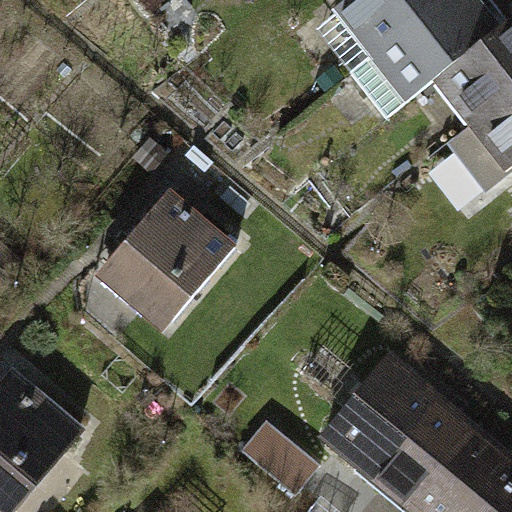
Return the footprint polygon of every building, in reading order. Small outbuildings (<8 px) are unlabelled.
[(354,0),(333,16),(404,109),(430,89),(501,35),(480,8),(489,0),(354,0)] [(511,26),(501,35),(430,89),(502,183),(511,175),(511,26)] [(239,252),(171,197),(93,291),(160,347),(239,252)] [(19,267),(0,248),(0,283),(2,285),(19,267)] [(511,511),(511,454),(393,358),(321,447),(401,511),(511,511)] [(25,511),(85,439),(16,383),(0,402),(0,511),(25,511)] [(303,493),(327,464),(275,420),(251,449),(303,493)]
